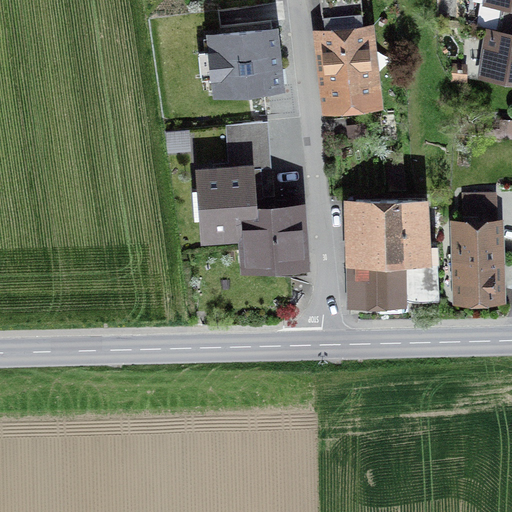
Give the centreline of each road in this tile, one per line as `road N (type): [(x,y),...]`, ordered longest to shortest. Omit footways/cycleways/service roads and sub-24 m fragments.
road 1 (unclassified): [(320,344),(324,238),(296,0)]
road 2 (tertiary): [(320,344),(0,353)]
road 3 (tertiary): [(508,340),(320,344)]
